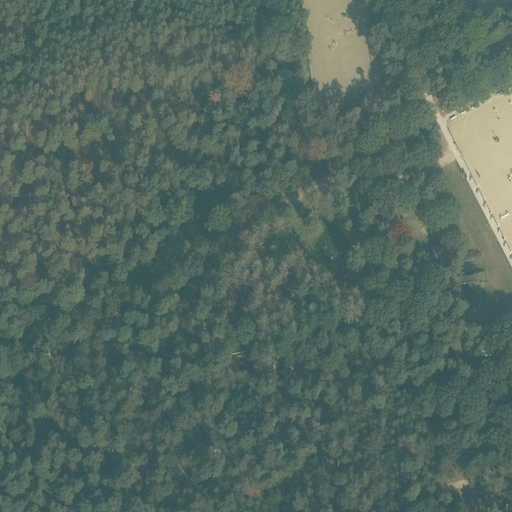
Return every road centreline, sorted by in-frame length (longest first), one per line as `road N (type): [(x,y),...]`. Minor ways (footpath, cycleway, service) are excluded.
road 1 (track): [(0,350),(435,127)]
road 2 (unknown): [(426,132),(410,0)]
